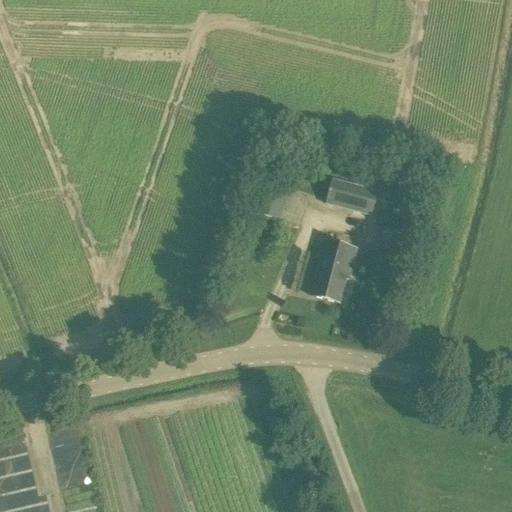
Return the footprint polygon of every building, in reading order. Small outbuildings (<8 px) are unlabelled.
[(44,178),(52,137),(22,131),(19,151),(12,150),(8,172),(44,178)] [(371,218),(377,192),(332,180),(325,205),(371,218)] [(279,222),(290,190),(265,183),(255,214),(279,222)] [(401,254),(406,233),(381,227),(376,247),(401,254)] [(350,274),(356,250),(322,241),(318,258),(320,259),(310,297),(339,304),(346,273),(350,274)] [(85,267),(60,260),(52,289),(77,296),(85,267)]
